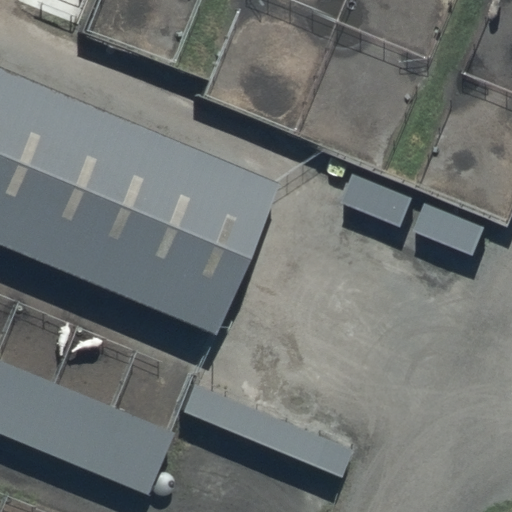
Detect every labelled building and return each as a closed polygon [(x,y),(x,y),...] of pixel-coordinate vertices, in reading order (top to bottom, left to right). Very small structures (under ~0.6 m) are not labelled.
[(263,205),(0,97),(0,245),(211,332),(263,205)] [(352,177),(339,208),(397,231),(410,200),(352,177)] [(421,206),(413,237),(470,259),(481,229),(421,206)] [(194,377),(0,300),(0,433),(148,492),(194,377)] [(193,384),(182,419),(332,484),(347,451),(193,384)] [(37,511),(0,497),(0,511),(37,511)]
